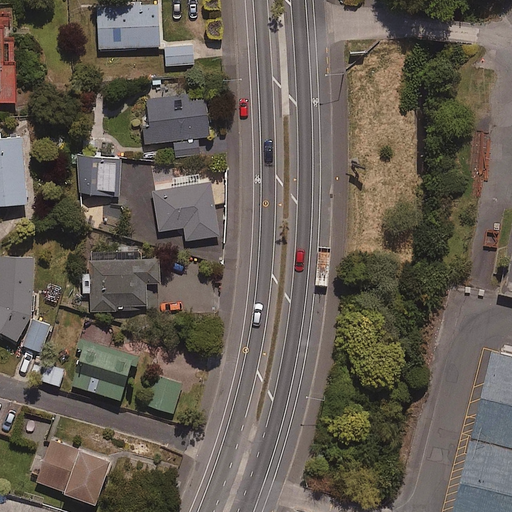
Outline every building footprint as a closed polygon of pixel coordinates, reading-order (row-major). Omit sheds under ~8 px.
[(159,4),(98,5),(99,48),(160,46),(159,4)] [(194,63),(192,43),(165,45),(166,66),(194,63)] [(4,64),(4,89),(5,102),(17,101),(16,64),(4,64)] [(175,141),(199,140),(199,138),(209,137),(207,98),(191,99),(190,86),(164,87),(165,97),(146,98),(148,126),(142,126),(143,143),(175,141)] [(2,132),(0,131),(0,204),(28,203),(23,137),(2,138),(2,132)] [(199,140),(175,141),(176,155),(200,154),(199,140)] [(122,160),(79,157),(77,193),(120,195),(122,160)] [(150,164),(124,167),(128,195),(125,195),(128,216),(131,216),(134,241),(160,238),(159,230),(185,227),(187,240),(219,235),(212,182),(154,190),(150,164)] [(0,256),(0,330),(18,341),(32,318),(35,258),(0,256)] [(160,257),(90,262),(93,310),(149,307),(147,283),(162,282),(160,257)] [(52,327),(33,319),(22,345),(41,353),(52,327)] [(113,331),(90,324),(72,385),(121,399),(135,354),(109,346),(113,331)] [(511,511),(511,358),(496,355),(457,511),(511,511)] [(64,369),(47,364),(42,380),(59,386),(64,369)] [(182,384),(157,377),(149,406),(174,413),(182,384)] [(0,432),(16,437),(25,407),(0,399),(0,432)] [(113,464),(53,440),(37,480),(96,505),(113,464)]
